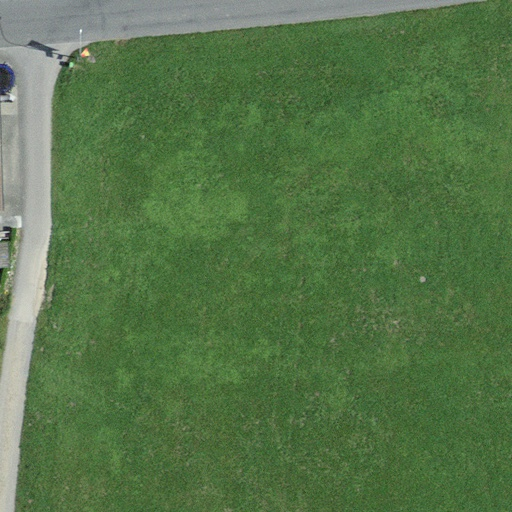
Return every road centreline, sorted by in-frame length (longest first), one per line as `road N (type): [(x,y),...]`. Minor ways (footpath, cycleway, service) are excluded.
road 1 (track): [(25,30),(31,264),(6,511)]
road 2 (unclassified): [(305,0),(0,30)]
